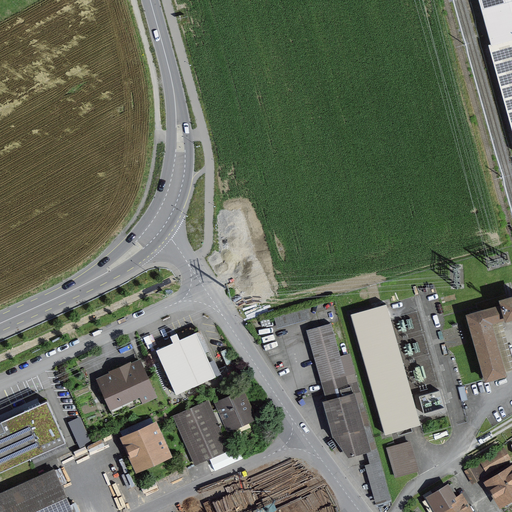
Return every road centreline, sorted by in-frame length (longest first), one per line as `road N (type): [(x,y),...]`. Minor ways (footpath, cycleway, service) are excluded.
road 1 (secondary): [(158,223),(180,155),(174,88),(149,0)]
road 2 (residential): [(205,289),(0,382)]
road 3 (secondary): [(0,323),(100,275),(158,223)]
road 4 (residential): [(305,438),(205,289)]
road 5 (residential): [(305,438),(145,511)]
road 6 (track): [(133,0),(155,82),(156,136)]
